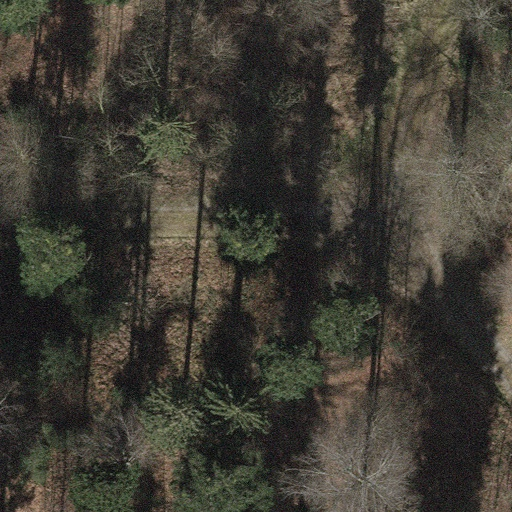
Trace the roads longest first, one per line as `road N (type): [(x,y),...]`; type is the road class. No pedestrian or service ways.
road 1 (track): [(386,223),(0,217)]
road 2 (track): [(454,0),(386,223)]
road 3 (track): [(386,223),(511,377)]
